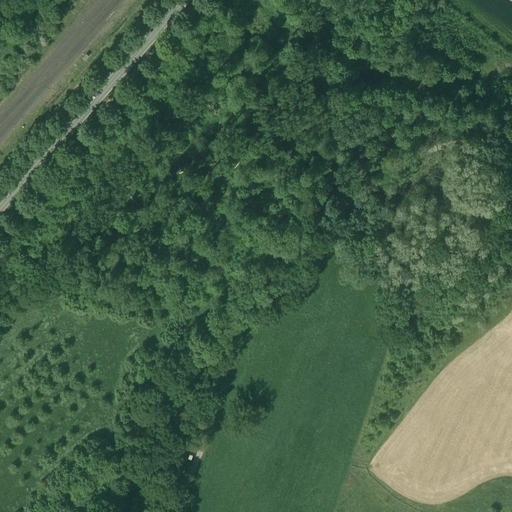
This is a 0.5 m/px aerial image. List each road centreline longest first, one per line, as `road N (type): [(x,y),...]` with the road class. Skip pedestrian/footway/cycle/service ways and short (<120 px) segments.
road 1 (track): [(164,511),(195,458),(249,300),(297,232),(368,171)]
road 2 (unclassified): [(0,205),(181,0)]
